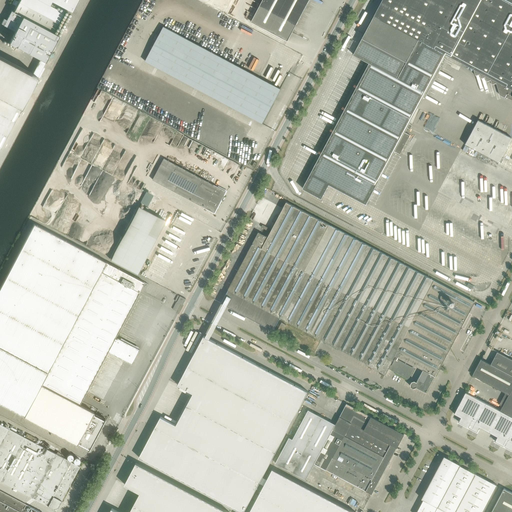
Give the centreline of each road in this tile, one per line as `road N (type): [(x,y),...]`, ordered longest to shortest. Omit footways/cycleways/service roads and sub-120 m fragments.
road 1 (unclassified): [(197,298),(354,0)]
road 2 (unclassified): [(84,511),(190,310)]
road 3 (unknown): [(166,310),(156,287),(40,226),(25,234),(0,279)]
road 4 (unknown): [(279,142),(141,69),(153,34)]
road 5 (unknown): [(180,205),(146,182),(142,147),(177,150),(231,180)]
road 6 (unclassified): [(436,426),(511,283)]
road 7 (unknown): [(396,177),(423,144),(511,181)]
road 8 (unknown): [(130,424),(115,410),(166,310)]
road 9 (unclassified): [(436,426),(320,364)]
road 10 (unclassified): [(430,436),(314,375)]
road 11 (unknown): [(396,177),(511,234)]
